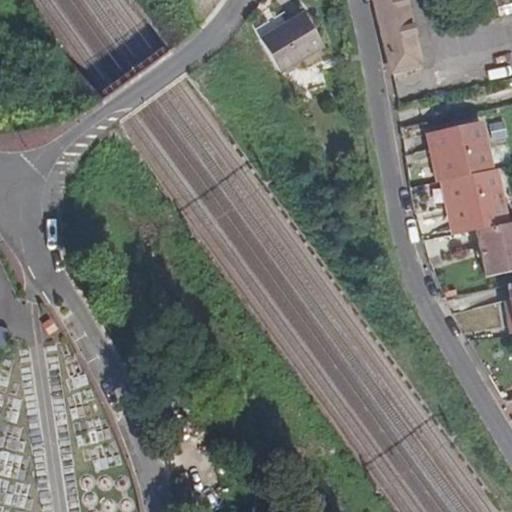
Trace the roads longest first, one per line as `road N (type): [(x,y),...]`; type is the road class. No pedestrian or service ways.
road 1 (residential): [(511,451),(425,311),(398,244),(357,0)]
road 2 (unclassified): [(158,511),(122,401),(12,199)]
road 3 (unclassified): [(193,47),(82,127),(12,199)]
